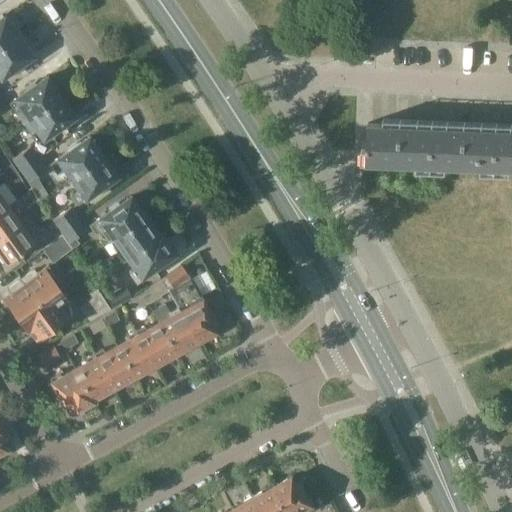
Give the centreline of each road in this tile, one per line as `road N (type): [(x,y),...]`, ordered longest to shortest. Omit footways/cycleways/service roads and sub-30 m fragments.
road 1 (residential): [(275,348),(49,0)]
road 2 (residential): [(415,330),(273,93)]
road 3 (residential): [(275,348),(61,463)]
road 4 (residential): [(273,93),(327,77),(511,85)]
road 5 (primary): [(390,343),(336,250),(259,155)]
road 6 (primary): [(259,155),(370,353)]
road 7 (residential): [(137,511),(309,414)]
road 8 (primary): [(259,155),(157,0)]
road 9 (primary): [(458,511),(390,343)]
road 10 (primary): [(370,353),(451,511)]
road 11 (residential): [(499,481),(415,330)]
